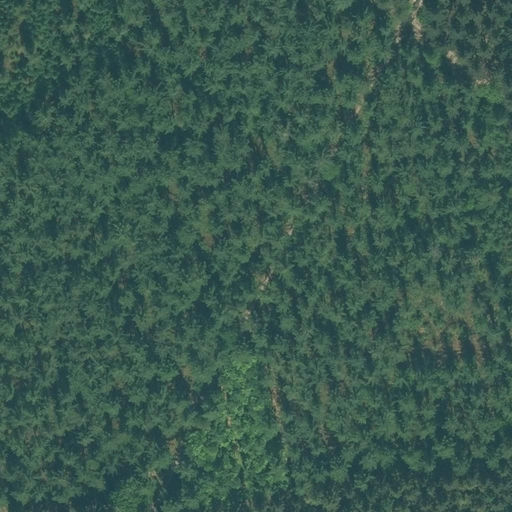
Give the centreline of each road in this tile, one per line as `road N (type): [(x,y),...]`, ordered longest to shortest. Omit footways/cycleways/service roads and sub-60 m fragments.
road 1 (track): [(278,249),(164,230),(0,111)]
road 2 (track): [(278,249),(152,511)]
road 3 (track): [(406,17),(278,249)]
road 4 (track): [(508,100),(406,17)]
